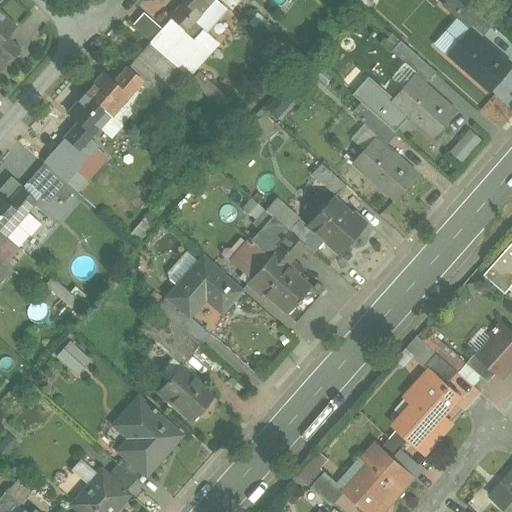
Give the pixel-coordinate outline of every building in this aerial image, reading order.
[(182,0),(185,2),(150,42),(188,75),(217,42),(206,32),(227,10),(215,0),(182,0)] [(493,26),(464,0),(452,0),(449,4),(484,35),(493,26)] [(17,28),(0,11),(0,56),(8,65),(21,52),(7,38),(17,28)] [(142,37),(153,25),(138,12),(127,24),(142,37)] [(511,67),(511,64),(471,29),(450,54),(492,91),(511,67)] [(436,72),(401,41),(393,50),(428,81),(436,72)] [(188,75),(150,42),(131,64),(155,86),(165,75),(178,86),(188,75)] [(127,67),(114,83),(104,74),(87,93),(111,115),(134,88),(142,80),(127,67)] [(394,99),(393,100),(410,115),(435,137),(457,112),(415,75),(394,99)] [(394,99),(369,76),(353,94),(362,102),(395,131),(410,115),(393,100),(394,99)] [(134,88),(111,115),(123,125),(147,99),(134,88)] [(261,110),(275,118),(287,99),(273,91),(261,110)] [(111,115),(87,93),(69,113),(79,122),(54,150),(77,170),(98,147),(89,139),(111,115)] [(395,131),(362,102),(353,112),(388,143),(397,133),(395,131)] [(258,117),(247,130),(261,142),(273,129),(258,117)] [(463,128),(444,151),(456,162),(476,139),(463,128)] [(418,174),(376,138),(354,162),(396,199),(418,174)] [(77,170),(54,150),(44,162),(45,163),(66,182),(77,170)] [(66,182),(45,163),(28,183),(49,201),(56,194),(66,182)] [(346,184),(322,163),(313,173),(337,194),(346,184)] [(77,170),(66,182),(75,189),(77,191),(87,179),(77,170)] [(11,178),(0,190),(0,231),(4,235),(35,200),(11,178)] [(75,189),(66,182),(56,194),(64,201),(75,189)] [(301,219),(276,198),(266,210),(273,216),(290,231),(301,219)] [(352,215),(333,198),(309,224),(341,253),(366,224),(353,213),(352,215)] [(239,209),(251,218),(258,209),(246,199),(239,209)] [(266,210),(266,209),(256,219),(264,226),(273,216),(266,210)] [(290,231),(273,216),(264,226),(261,229),(277,244),(278,243),(294,257),(305,244),(290,231)] [(277,244),(261,229),(249,243),(253,246),(237,263),(252,277),(247,283),(261,296),(265,292),(298,322),(322,295),(322,294),(326,289),(319,282),(314,287),(299,274),(301,273),(289,262),(294,257),(278,243),(277,244)] [(511,246),(487,275),(508,293),(511,288),(511,246)] [(241,291),(203,257),(168,297),(186,313),(205,291),(224,309),(241,291)] [(0,263),(0,280),(8,271),(0,263)] [(186,313),(168,297),(159,307),(201,344),(210,334),(186,313)] [(201,344),(159,307),(140,329),(181,365),(181,364),(182,365),(201,344)] [(498,330),(493,335),(496,338),(482,353),(479,351),(468,362),(490,381),(499,371),(505,376),(511,368),(511,328),(504,322),(499,328),(499,327),(497,329),(498,330)] [(73,375),(87,360),(65,339),(51,355),(73,375)] [(459,371),(438,352),(426,366),(431,370),(432,369),(448,384),(459,371)] [(182,365),(181,364),(181,365),(159,390),(193,420),(215,394),(182,365)] [(423,403),(401,428),(428,452),(447,431),(438,423),(445,413),(461,396),(448,384),(432,369),(431,370),(411,392),(423,403)] [(182,436),(139,398),(122,417),(138,431),(121,451),(126,455),(144,471),(147,474),(182,436)] [(381,511),(414,476),(378,444),(366,458),(375,466),(350,494),(370,511),(381,511)] [(144,471),(126,455),(119,464),(137,480),(144,471)] [(137,480),(119,464),(108,476),(126,492),(137,480)] [(103,472),(74,505),(82,511),(114,511),(129,495),(126,492),(108,476),(103,472)] [(347,490),(326,472),(313,487),(334,505),(347,490)] [(511,511),(511,473),(493,495),(511,511)] [(28,511),(10,496),(0,506),(0,511),(28,511)]
